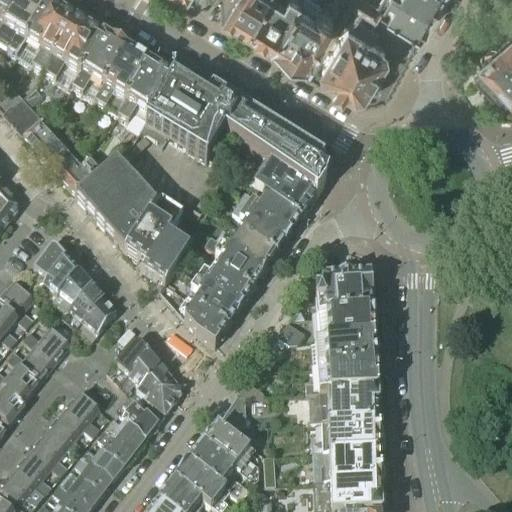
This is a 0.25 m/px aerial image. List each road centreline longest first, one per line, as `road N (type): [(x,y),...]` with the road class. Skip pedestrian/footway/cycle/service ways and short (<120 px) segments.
road 1 (tertiary): [(381,162),(114,0)]
road 2 (tertiary): [(438,511),(418,374),(425,245)]
road 3 (residential): [(208,403),(323,236),(377,209)]
road 4 (residential): [(0,471),(65,377),(103,361),(137,325)]
road 5 (residential): [(42,204),(61,210),(121,271),(123,301),(137,325)]
road 6 (residential): [(434,135),(430,72),(471,0)]
road 7 (residential): [(123,511),(208,403)]
